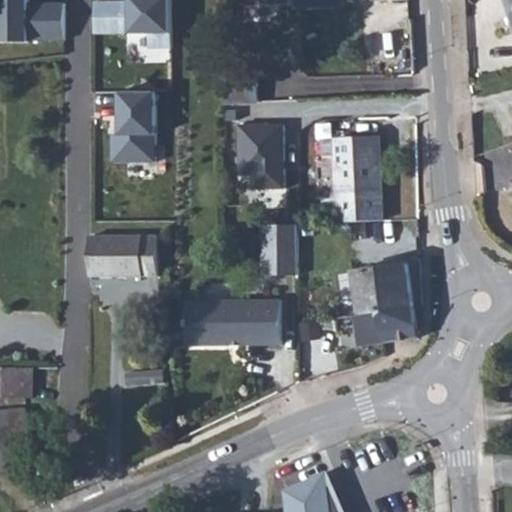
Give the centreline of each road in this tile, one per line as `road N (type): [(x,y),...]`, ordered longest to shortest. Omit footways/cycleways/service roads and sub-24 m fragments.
road 1 (residential): [(95,511),(72,390),(81,0)]
road 2 (tertiary): [(104,511),(323,417),(363,403),(438,395)]
road 3 (unknown): [(121,127),(438,54)]
road 4 (tertiary): [(434,0),(447,215),(480,301)]
road 5 (tertiary): [(438,395),(459,447),(465,511)]
